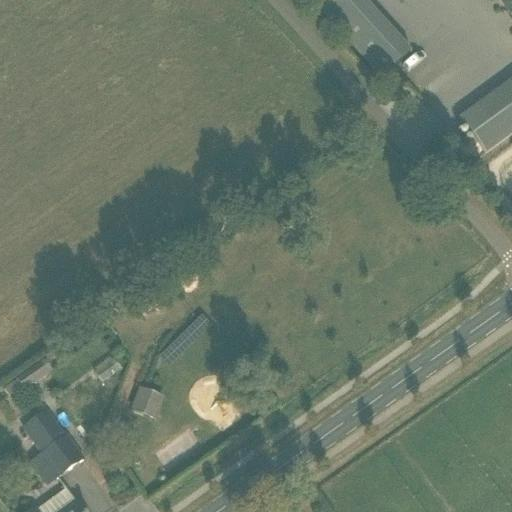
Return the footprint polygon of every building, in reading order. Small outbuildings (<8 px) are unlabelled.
[(303,0),(373,72),(385,61),(392,68),(410,51),(361,0),(303,0)] [(511,0),(500,0),(498,2),(511,21),(511,0)] [(511,136),(511,82),(459,121),(485,157),(511,136)] [(340,147),(348,158),(356,152),(348,141),(340,147)] [(140,321),(170,299),(163,290),(133,312),(140,321)] [(21,390),(24,394),(52,375),(43,363),(3,391),(9,399),(21,390)] [(130,413),(143,418),(151,396),(139,391),(130,413)] [(83,463),(54,422),(47,413),(22,432),(36,452),(41,458),(57,481),(83,463)] [(34,511),(80,511),(75,504),(66,492),(38,511),(35,511),(34,511)]
